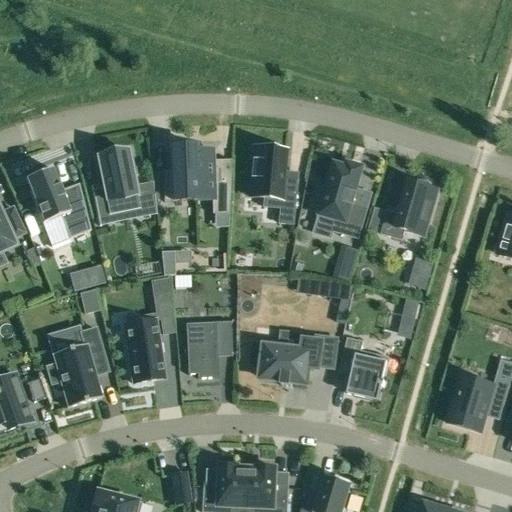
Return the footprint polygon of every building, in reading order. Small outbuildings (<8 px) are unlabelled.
[(229,216),(231,162),(212,163),(212,152),(195,153),(195,148),(170,149),(172,204),(212,202),(212,216),(229,216)] [(293,226),(298,181),(284,180),(286,151),(255,148),(250,198),(264,200),(263,208),(280,210),(278,224),(293,226)] [(136,197),(137,197),(128,152),(97,159),(103,189),(93,191),(99,218),(116,215),(118,215),(118,214),(139,210),(136,197)] [(323,190),(315,216),(336,222),(333,233),(358,240),(360,230),(361,230),(367,210),(354,206),(357,197),(355,196),(363,169),(347,165),(346,168),(334,165),(327,191),(323,190)] [(78,185),(60,192),(51,170),(24,180),(42,225),(60,218),(68,240),(90,232),(78,185)] [(412,180),(411,184),(408,183),(399,216),(387,213),(381,236),(402,242),(405,232),(425,238),(438,192),(427,189),(429,185),(412,180)] [(12,209),(0,214),(0,253),(14,247),(11,240),(23,234),(12,209)] [(511,217),(508,216),(505,228),(503,227),(499,239),(501,240),(496,255),(511,260),(511,217)] [(337,261),(354,266),(359,251),(341,246),(337,261)] [(39,263),(33,250),(23,254),(29,267),(39,263)] [(174,277),(174,253),(161,253),(161,277),(174,277)] [(99,268),(69,276),(73,293),(103,285),(99,268)] [(156,315),(157,322),(160,322),(162,337),(174,335),(168,281),(151,283),(156,315)] [(353,288),(329,284),(327,298),(351,302),(353,288)] [(99,312),(94,291),(79,295),(84,316),(99,312)] [(407,300),(403,316),(415,319),(419,302),(407,300)] [(154,321),(123,326),(132,384),(163,379),(154,321)] [(218,336),(232,335),(232,323),(185,325),(187,376),(197,376),(197,380),(220,379),(218,336)] [(52,356),(55,366),(46,368),(51,386),(60,383),(67,409),(101,399),(94,377),(108,373),(95,330),(80,334),(84,347),(52,356)] [(281,387),(290,388),(290,384),(306,385),(308,369),(318,370),(318,366),(332,368),(335,343),(283,336),(281,350),(254,347),(252,366),(262,367),(261,380),(281,382),(281,387)] [(361,353),(363,343),(347,340),(340,373),(351,376),(347,395),(355,396),(355,398),(378,403),(388,359),(361,353)] [(490,404),(503,408),(511,378),(511,364),(501,362),(494,387),(461,378),(447,425),(481,434),(490,404)] [(13,377),(0,381),(0,434),(14,430),(13,429),(17,427),(29,423),(13,377)] [(27,385),(33,404),(45,400),(38,381),(27,385)] [(202,511),(245,511),(248,470),(238,469),(238,468),(220,467),(220,472),(219,489),(204,488),(202,511)] [(257,470),(248,470),(245,511),(287,511),(289,490),(275,489),(276,470),(258,469),(257,470)] [(186,474),(170,476),(174,506),(190,504),(186,474)] [(299,511),(342,511),(350,485),(325,478),(316,509),(301,505),(299,511)] [(93,511),(92,511),(138,511),(140,504),(117,499),(118,495),(102,491),(101,494),(97,493),(92,511),(93,511)]
